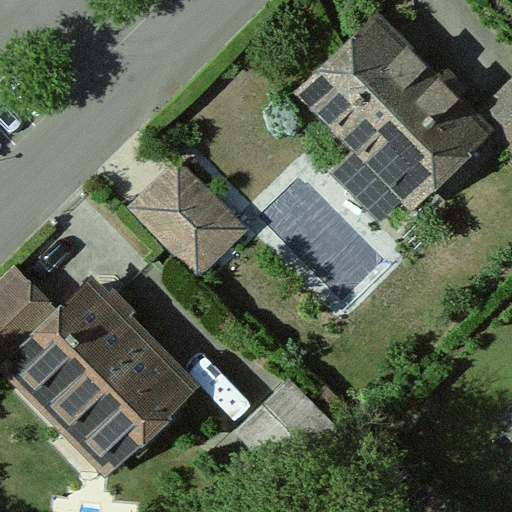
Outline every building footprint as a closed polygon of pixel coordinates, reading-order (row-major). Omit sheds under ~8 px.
[(511,76),(476,113),(371,10),(291,90),(348,151),(328,171),(377,222),(396,202),(405,212),(490,132),(511,154),(511,76)] [(134,200),(205,273),(258,222),(188,149),(134,200)] [(199,382),(91,271),(56,306),(15,264),(0,278),(0,370),(104,476),(199,382)] [(289,378),(238,431),(261,452),(233,481),(263,511),(274,511),(349,436),(289,378)] [(511,421),(502,432),(511,442),(511,421)]
